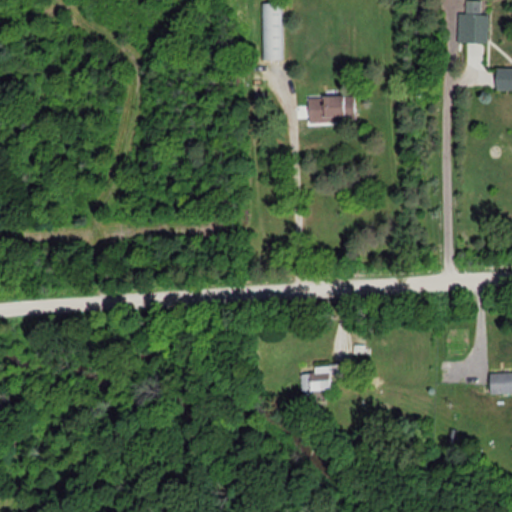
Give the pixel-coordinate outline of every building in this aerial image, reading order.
[(263,0),(263,59),(285,59),(284,0),(263,0)] [(464,0),(464,40),(486,40),(486,0),(464,0)] [(511,65),(495,66),(495,89),(511,89),(511,65)] [(308,94),(308,120),(353,120),(353,94),(308,94)] [(314,365),(314,371),(304,371),(304,389),(335,389),(335,365),(314,365)] [(511,371),(490,371),(490,391),(511,391),(511,371)]
